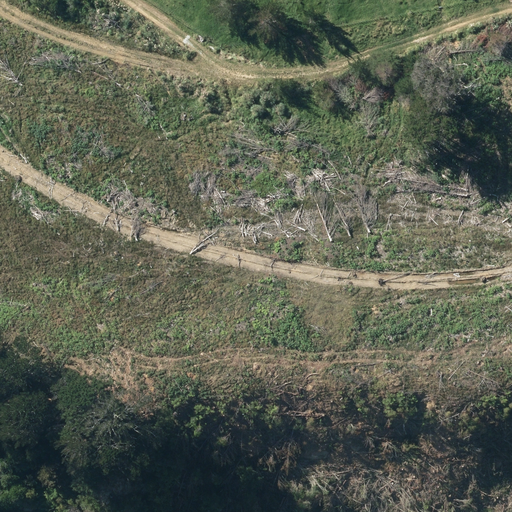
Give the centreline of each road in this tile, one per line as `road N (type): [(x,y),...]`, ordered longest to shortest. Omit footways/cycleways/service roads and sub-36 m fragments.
road 1 (track): [(511,264),(363,288),(121,234),(0,143)]
road 2 (track): [(114,0),(214,70),(291,77),(511,15)]
